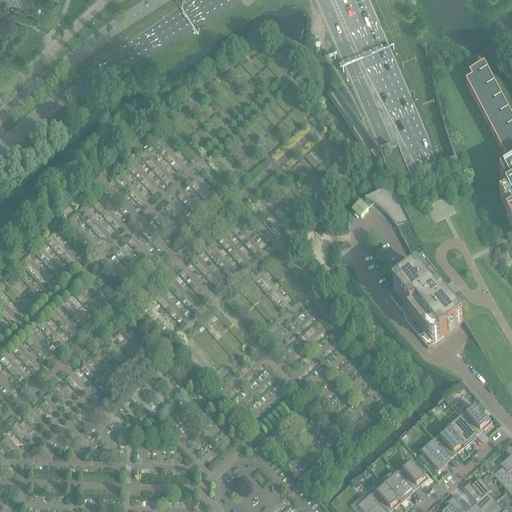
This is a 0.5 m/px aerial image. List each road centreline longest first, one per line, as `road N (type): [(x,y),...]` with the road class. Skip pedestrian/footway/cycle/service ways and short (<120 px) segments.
road 1 (primary): [(323,0),(438,248),(511,365)]
road 2 (primary): [(511,323),(429,172),(354,0)]
road 3 (residential): [(511,428),(456,363),(426,356),(373,294),(354,250),(361,219),(386,227),(413,274)]
road 4 (secondary): [(0,150),(78,85),(217,0)]
road 5 (secondary): [(160,0),(0,116)]
road 6 (residential): [(511,429),(417,511)]
